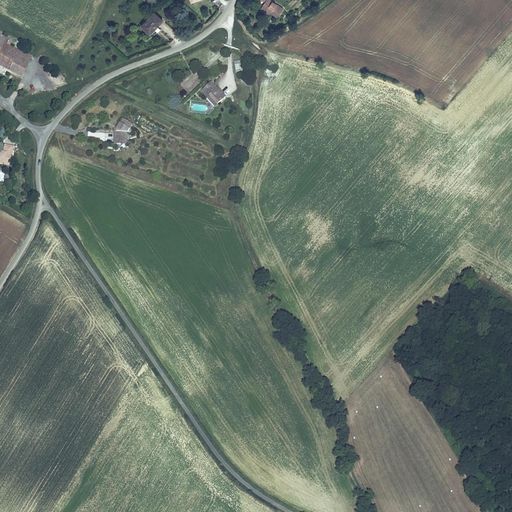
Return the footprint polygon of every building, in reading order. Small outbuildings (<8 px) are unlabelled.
[(261,0),(261,1),(264,4),(264,5),(269,8),(277,12),(283,4),(277,0),(261,0)] [(264,4),(261,1),(259,4),(268,11),(269,8),(264,5),(264,4)] [(169,14),(160,6),(148,20),(157,28),(169,14)] [(0,32),(0,39),(5,42),(8,36),(0,32)] [(0,61),(25,73),(27,68),(14,62),(19,52),(23,53),(24,50),(5,42),(0,54),(0,61)] [(27,68),(33,54),(24,50),(23,53),(19,52),(14,62),(27,68)] [(235,61),(235,71),(244,71),(243,60),(235,61)] [(217,80),(210,86),(214,91),(216,92),(223,100),(231,94),(224,86),(223,87),(217,80)] [(214,91),(210,86),(208,87),(213,94),(220,103),(223,100),(216,92),(214,91)] [(123,141),(129,141),(128,135),(134,135),(133,128),(137,119),(128,114),(121,127),(123,141)] [(7,151),(0,149),(0,158),(7,160),(8,158),(13,159),(16,145),(8,143),(7,151)]
